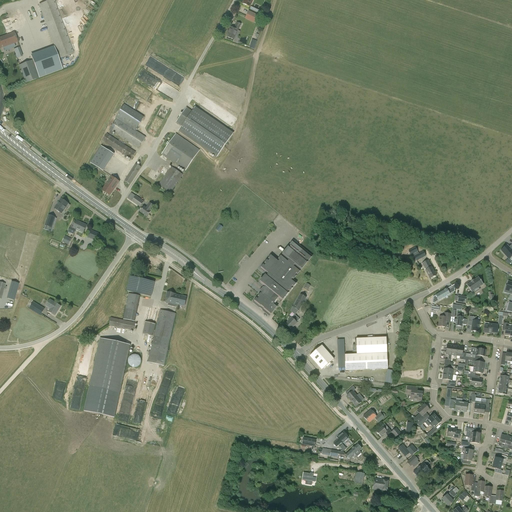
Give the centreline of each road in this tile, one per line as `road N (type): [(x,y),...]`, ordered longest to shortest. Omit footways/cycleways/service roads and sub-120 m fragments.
road 1 (track): [(112,215),(234,0)]
road 2 (track): [(167,126),(220,159),(237,132),(274,0)]
road 3 (secondary): [(297,355),(135,232)]
road 4 (secondary): [(427,507),(297,355)]
road 5 (secondary): [(135,232),(0,130)]
road 6 (unclassified): [(135,232),(82,309),(43,339)]
road 7 (residential): [(490,423),(447,417),(433,400),(437,334)]
road 8 (residential): [(297,355),(414,298)]
